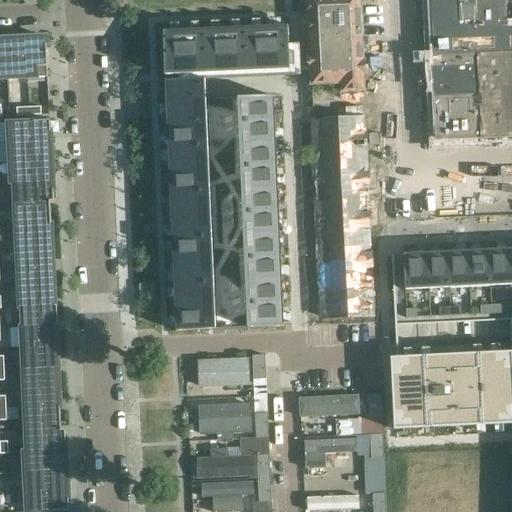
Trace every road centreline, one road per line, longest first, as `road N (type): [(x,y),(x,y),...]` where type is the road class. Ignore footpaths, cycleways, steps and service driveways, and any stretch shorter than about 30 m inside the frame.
road 1 (residential): [(101,348),(87,6)]
road 2 (residential): [(300,340),(289,82)]
road 3 (unclassified): [(300,340),(101,348)]
road 4 (residential): [(293,511),(287,376),(300,340)]
road 5 (residential): [(110,511),(101,348)]
